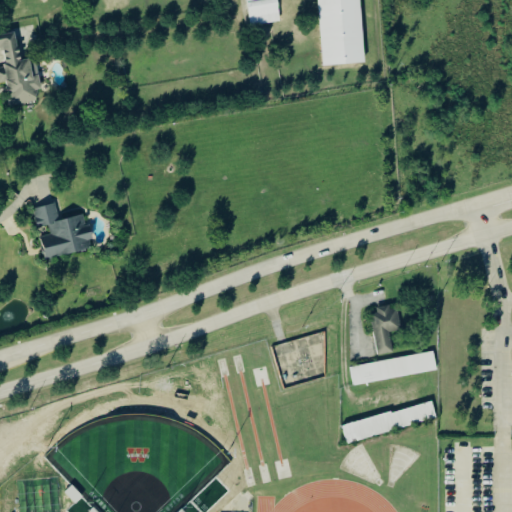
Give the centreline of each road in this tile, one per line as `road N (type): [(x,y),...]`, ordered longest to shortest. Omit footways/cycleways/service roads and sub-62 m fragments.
road 1 (secondary): [(0,390),(511,227)]
road 2 (secondary): [(475,206),(0,357)]
